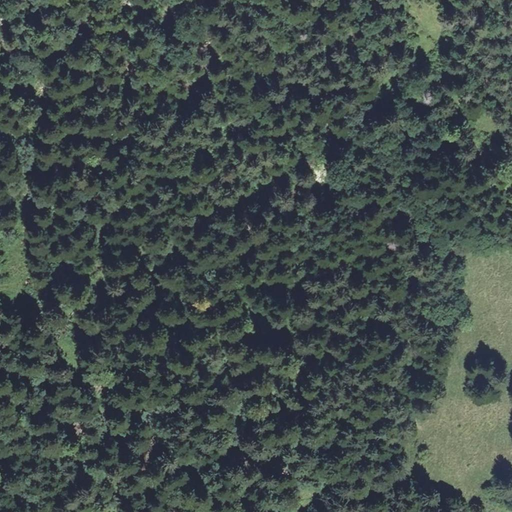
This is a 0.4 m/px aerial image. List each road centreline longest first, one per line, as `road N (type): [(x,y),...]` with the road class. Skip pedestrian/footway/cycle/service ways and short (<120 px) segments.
road 1 (track): [(117,511),(115,447),(100,406),(57,326),(21,290),(13,260),(36,0)]
road 2 (track): [(287,511),(298,448),(291,317),(301,259),(344,161),(374,130)]
